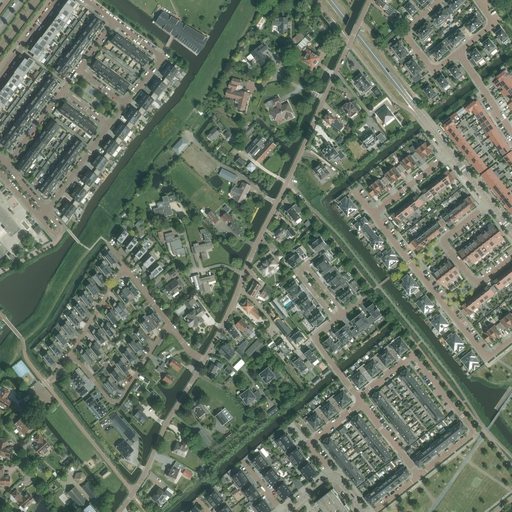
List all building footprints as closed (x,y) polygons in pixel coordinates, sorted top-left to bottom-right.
[(75,10),(80,4),(75,0),(74,2),(70,0),(68,0),(66,3),(74,9),(75,10)] [(395,11),(386,4),(380,0),(377,0),(376,2),(378,4),(377,5),(379,7),(380,6),(383,8),(387,11),(385,13),(390,17),(395,11)] [(415,8),(413,5),(415,3),(412,0),(408,0),(407,1),(410,3),(404,8),(406,10),(409,13),(411,15),(412,15),(415,12),(417,10),(415,8)] [(449,2),(448,4),(449,5),(449,6),(450,7),(448,9),(454,15),(457,13),(456,12),(461,7),(454,0),(451,0),(449,2)] [(74,9),(66,3),(63,8),(71,14),(74,9)] [(71,14),(63,8),(60,12),(69,19),(72,15),(71,14)] [(450,17),(447,13),(445,10),(444,10),(442,8),(441,10),(440,9),(437,12),(437,13),(443,20),(445,22),(450,17)] [(69,19),(60,12),(59,12),(60,13),(57,17),(65,23),(66,24),(69,19)] [(176,29),(180,22),(163,12),(160,18),(156,23),(171,35),(176,29)] [(481,21),(479,19),(481,17),(477,12),(474,14),(474,15),(469,19),(476,28),(477,28),(481,25),(480,25),(482,23),(480,21),(481,21)] [(443,20),(437,13),(433,17),(432,18),(434,20),(433,20),(436,23),(438,25),(443,20)] [(102,23),(98,20),(99,18),(94,15),(90,21),(91,22),(99,28),(102,23)] [(65,23),(57,17),(54,21),(61,27),(65,23)] [(287,33),(288,18),(280,18),(280,19),(273,18),(273,25),(280,25),(280,33),(287,33)] [(476,28),(469,19),(463,23),(465,25),(462,27),(464,30),(466,28),(469,31),(469,30),(471,32),(472,31),(476,28)] [(61,27),(54,21),(50,26),(58,32),(59,32),(63,28),(61,27)] [(99,28),(91,22),(90,21),(86,25),(87,26),(95,32),(99,28)] [(183,24),(180,22),(176,29),(171,35),(174,37),(178,30),(183,24)] [(434,31),(431,28),(432,27),(429,24),(428,25),(427,23),(425,24),(421,28),(429,36),(434,31)] [(202,46),(207,38),(183,24),(178,30),(174,37),(197,54),(202,46)] [(58,32),(50,26),(47,30),(55,36),(58,32)] [(95,32),(87,26),(84,30),(92,37),(95,32)] [(463,35),(464,34),(462,32),(464,30),(462,27),(459,30),(458,28),(452,32),(459,41),(460,42),(464,39),(463,38),(465,37),(463,35)] [(429,36),(421,28),(418,31),(416,33),(418,34),(417,35),(420,38),(421,37),(424,41),(429,36)] [(509,39),(506,35),(503,31),(501,29),(497,32),(496,34),(498,36),(497,36),(499,39),(497,41),(501,46),(504,44),(504,43),(509,39)] [(55,36),(47,30),(44,34),(52,40),(55,36)] [(92,37),(84,30),(83,30),(80,34),(81,35),(89,41),(92,37)] [(459,41),(452,32),(453,33),(447,38),(450,40),(449,41),(452,44),(454,46),(455,44),(459,41)] [(298,43),(304,37),(300,33),(294,39),(298,43)] [(44,34),(41,38),(41,39),(48,45),(52,40),(44,34)] [(89,41),(81,35),(80,34),(77,38),(78,39),(86,45),(89,41)] [(114,47),(121,38),(116,34),(116,35),(113,39),(111,37),(107,42),(114,47)] [(307,36),(294,49),(298,53),(311,40),(307,36)] [(48,45),(41,39),(41,38),(40,38),(37,43),(45,49),(48,44),(48,45)] [(86,45),(78,39),(77,38),(73,43),(74,44),(82,50),(86,45)] [(119,50),(125,41),(121,38),(114,47),(119,50)] [(496,49),(493,45),(490,41),(489,39),(488,39),(485,42),(483,44),(485,46),(484,47),(486,49),(484,51),(488,56),(491,54),(491,53),(496,49)] [(123,54),(130,45),(125,41),(119,50),(123,54)] [(394,46),(391,49),(395,55),(397,53),(405,47),(402,43),(401,44),(400,42),(398,44),(397,43),(394,46)] [(442,42),(436,46),(443,54),(446,51),(448,50),(447,48),(444,45),(442,42)] [(45,49),(37,43),(33,47),(43,54),(46,50),(45,49)] [(82,50),(74,44),(73,43),(70,47),(71,48),(79,54),(82,50)] [(251,54),(247,58),(250,62),(255,58),(261,66),(268,60),(263,53),(268,49),(264,43),(251,53),(251,54)] [(128,57),(135,48),(130,45),(123,54),(128,57)] [(435,45),(427,52),(431,56),(433,55),(435,57),(437,59),(438,58),(439,58),(443,54),(436,46),(435,45)] [(37,61),(43,54),(33,47),(30,51),(35,55),(33,57),(37,61)] [(79,54),(71,48),(70,47),(67,51),(68,52),(76,58),(79,54)] [(397,53),(395,55),(399,60),(398,61),(401,64),(407,60),(405,57),(407,55),(408,53),(407,52),(408,51),(405,47),(397,53)] [(132,61),(139,52),(135,48),(128,57),(129,56),(133,59),(132,60),(132,61)] [(319,58),(319,57),(308,49),(305,53),(307,54),(303,61),(312,67),(313,67),(315,64),(315,63),(316,61),(317,61),(319,58)] [(472,53),(470,54),(472,56),(472,57),(473,59),(470,61),(474,67),(477,65),(476,64),(483,58),(481,55),(478,51),(476,49),(476,50),(472,53)] [(76,58),(68,52),(67,51),(63,56),(65,57),(73,63),(76,58)] [(137,64),(144,55),(139,52),(132,61),(137,64)] [(145,63),(148,59),(149,59),(144,55),(137,64),(138,63),(142,66),(141,67),(145,70),(149,66),(145,63)] [(73,63),(65,57),(61,61),(69,67),(73,63)] [(95,72),(102,63),(95,57),(92,62),(94,64),(91,68),(95,72)] [(30,71),(36,63),(31,60),(29,62),(24,59),(21,64),(29,70),(30,71)] [(408,63),(404,66),(408,72),(417,65),(417,64),(418,64),(415,60),(414,61),(413,59),(411,61),(411,60),(407,63),(408,63)] [(69,67),(61,61),(58,65),(66,71),(69,67)] [(100,75),(107,66),(102,63),(95,72),(100,75)] [(29,70),(21,64),(18,68),(26,74),(29,70)] [(175,65),(173,68),(170,65),(169,64),(165,69),(175,77),(181,69),(175,64),(175,65)] [(66,71),(58,65),(55,70),(54,69),(52,72),(56,75),(58,72),(62,76),(63,76),(66,71)] [(417,65),(408,72),(413,77),(412,78),(415,83),(421,78),(418,74),(420,72),(422,70),(421,69),(417,65)] [(105,79),(112,69),(107,66),(100,75),(105,79)] [(467,73),(463,67),(459,70),(458,68),(457,68),(455,66),(454,67),(453,66),(449,69),(450,70),(449,70),(451,72),(454,76),(457,80),(463,75),(463,76),(467,73)] [(26,74),(18,68),(14,73),(15,73),(24,80),(24,79),(23,78),(26,74)] [(109,82),(116,73),(112,69),(105,79),(109,82)] [(175,77),(165,69),(161,74),(163,76),(163,75),(166,78),(164,80),(169,84),(175,77)] [(495,86),(509,75),(508,75),(507,76),(504,71),(496,77),(498,79),(493,83),(495,86)] [(24,80),(15,73),(12,77),(19,83),(21,84),(24,80)] [(114,86),(121,76),(116,73),(109,82),(114,86)] [(57,83),(53,80),(55,78),(50,74),(44,82),(46,82),(53,88),(57,83)] [(371,86),(367,81),(361,74),(354,80),(357,84),(355,85),(358,89),(359,87),(363,92),(371,86)] [(502,88),(511,79),(509,75),(495,86),(497,88),(500,86),(502,88)] [(119,89),(125,80),(121,76),(114,86),(119,89)] [(453,84),(449,78),(447,80),(445,78),(444,78),(443,76),(441,77),(440,76),(436,79),(437,80),(438,82),(438,83),(441,87),(441,86),(444,89),(449,85),(450,86),(453,84)] [(19,83),(12,77),(8,82),(16,87),(19,83)] [(167,87),(169,84),(164,80),(162,83),(158,80),(159,80),(157,79),(153,84),(163,91),(166,87),(167,87)] [(247,100),(249,94),(242,92),(241,94),(234,92),(234,89),(236,89),(237,85),(239,85),(240,80),(234,79),(232,84),(231,83),(229,88),(231,88),(230,91),(228,90),(227,96),(232,98),(232,97),(236,98),(235,102),(236,103),(239,104),(238,109),(244,110),(247,100)] [(502,94),(511,87),(511,79),(502,88),(503,90),(500,92),(502,94)] [(129,90),(132,85),(125,80),(119,89),(123,93),(124,92),(123,92),(126,88),(129,90)] [(16,87),(8,82),(5,86),(13,92),(16,87)] [(53,88),(46,82),(44,82),(41,86),(42,87),(50,93),(53,88)] [(163,91),(153,84),(149,89),(151,90),(154,92),(152,95),(157,99),(163,91)] [(13,92),(5,86),(2,90),(10,96),(13,92)] [(50,93),(42,87),(41,86),(38,90),(39,91),(47,97),(50,93)] [(441,94),(436,88),(434,90),(432,88),(430,86),(428,87),(424,90),(424,91),(426,93),(425,93),(428,96),(429,96),(432,100),(437,96),(438,96),(441,94)] [(509,97),(511,94),(511,87),(502,94),(504,97),(507,95),(509,97)] [(382,94),(377,88),(373,92),(378,98),(382,94)] [(10,96),(2,90),(0,92),(0,95),(6,100),(10,96)] [(47,97),(39,91),(38,90),(35,95),(36,95),(44,101),(47,97)] [(155,102),(157,99),(152,95),(150,98),(146,95),(144,93),(141,99),(150,106),(154,101),(155,102)] [(44,101),(36,95),(35,95),(32,99),(33,100),(40,106),(44,101)] [(292,113),(289,104),(282,107),(280,103),(281,103),(279,98),(273,100),(275,105),(277,105),(279,108),(271,111),(275,120),(285,116),(287,120),(293,118),(291,113),(292,113)] [(40,106),(33,100),(32,99),(28,103),(29,104),(37,110),(40,106)] [(150,106),(141,99),(137,104),(139,105),(141,107),(139,109),(145,114),(150,106)] [(473,110),(480,105),(480,104),(477,101),(475,102),(474,101),(472,103),(471,101),(464,107),(469,113),(473,110)] [(37,110),(29,104),(28,103),(25,108),(26,108),(34,114),(37,110)] [(62,116),(69,107),(64,103),(64,104),(61,108),(59,106),(55,111),(62,116)] [(354,115),(360,110),(356,104),(353,106),(350,103),(348,105),(347,104),(346,105),(346,104),(343,106),(343,107),(348,114),(347,114),(348,115),(350,117),(354,114),(354,115)] [(476,115),(483,109),(480,105),(473,110),(476,115)] [(67,119),(74,110),(69,107),(62,116),(67,119)] [(34,114),(26,108),(25,108),(22,112),(23,113),(31,119),(34,114)] [(143,116),(145,114),(139,109),(137,112),(134,109),(132,108),(128,113),(138,120),(142,116),(143,116)] [(394,116),(388,109),(379,116),(385,124),(394,116)] [(479,119),(486,114),(483,109),(476,115),(479,119)] [(72,123),(78,114),(74,110),(67,119),(72,123)] [(31,119),(23,113),(22,112),(19,116),(20,117),(27,123),(31,119)] [(138,120),(128,113),(125,118),(126,119),(129,121),(127,124),(133,128),(135,125),(138,120)] [(445,126),(443,128),(446,131),(457,122),(454,118),(456,116),(458,115),(456,113),(454,114),(452,116),(443,123),(445,125),(444,125),(445,126)] [(76,126),(83,117),(78,114),(72,123),(76,126)] [(344,126),(335,119),(329,114),(328,114),(326,116),(325,116),(324,118),(324,119),(323,119),(328,123),(328,124),(329,125),(330,125),(331,124),(336,128),(338,131),(344,126)] [(482,123),(489,118),(486,114),(479,119),(482,123)] [(27,123),(20,117),(19,116),(15,121),(16,121),(24,127),(27,123)] [(81,130),(88,120),(83,117),(76,126),(81,130)] [(485,128),(492,123),(489,118),(482,123),(485,128)] [(59,126),(52,121),(52,120),(48,125),(56,131),(59,126)] [(85,133),(92,124),(88,120),(81,130),(85,133)] [(24,127),(16,121),(13,126),(21,132),(24,127)] [(457,122),(446,131),(449,135),(457,129),(454,125),(457,122)] [(127,136),(133,128),(127,124),(125,127),(123,125),(121,123),(117,128),(127,136)] [(486,134),(495,127),(492,123),(485,128),(488,132),(486,134)] [(94,132),(97,128),(92,124),(85,133),(92,138),(96,133),(94,132)] [(56,131),(48,125),(45,129),(52,135),(54,136),(57,132),(56,131)] [(21,132),(13,126),(10,130),(18,136),(21,132)] [(489,138),(498,132),(495,127),(486,134),(489,138)] [(127,136),(117,128),(113,133),(115,135),(118,137),(116,139),(121,143),(127,136)] [(212,141),(221,133),(222,132),(220,130),(218,131),(215,128),(207,135),(212,141)] [(18,136),(10,130),(9,129),(5,133),(7,134),(15,140),(18,136)] [(52,135),(45,129),(41,134),(49,140),(52,135)] [(453,140),(460,134),(457,129),(449,135),(453,140)] [(375,143),(379,139),(381,143),(386,139),(381,133),(377,137),(373,132),(368,135),(365,137),(361,141),(367,149),(371,145),(372,147),(375,144),(375,143)] [(492,143),(501,136),(498,132),(489,138),(492,143)] [(15,140),(7,134),(5,133),(2,138),(4,139),(11,145),(15,140)] [(50,141),(49,140),(41,134),(38,139),(47,146),(50,141)] [(456,144),(464,138),(460,134),(453,140),(456,144)] [(254,142),(245,151),(251,156),(253,155),(255,157),(253,158),(260,164),(268,155),(270,157),(272,157),(273,155),(273,153),(271,152),(273,149),(276,146),(270,140),(265,145),(263,143),(266,141),(260,135),(256,139),(257,139),(254,142)] [(497,146),(504,141),(501,136),(492,143),(494,142),(497,146)] [(84,145),(77,140),(77,139),(75,138),(72,143),(81,150),(85,145),(84,145)] [(178,154),(188,144),(182,138),(172,149),(178,154)] [(459,148),(467,142),(464,138),(456,144),(459,148)] [(11,145),(4,139),(0,143),(0,142),(0,148),(1,150),(4,146),(8,149),(11,145)] [(47,146),(38,139),(34,143),(42,149),(43,150),(47,146)] [(116,151),(121,143),(116,139),(114,142),(111,140),(110,139),(106,144),(114,150),(116,151)] [(497,146),(495,147),(498,152),(507,145),(504,141),(497,146)] [(424,142),(420,145),(428,156),(431,153),(430,152),(432,151),(431,149),(433,147),(429,142),(426,144),(426,143),(425,143),(424,142)] [(463,152),(470,146),(467,142),(459,148),(463,152)] [(42,149),(34,143),(31,148),(38,154),(42,149)] [(81,150),(72,143),(69,148),(78,154),(81,150)] [(116,151),(114,150),(106,144),(102,149),(104,150),(107,152),(105,155),(110,159),(113,156),(112,156),(116,151)] [(413,146),(410,148),(414,154),(418,159),(421,157),(422,158),(427,155),(428,156),(420,145),(415,149),(413,146)] [(501,156),(511,150),(507,145),(498,152),(501,156)] [(344,155),(338,147),(335,149),(334,148),(332,149),(329,146),(324,150),(327,154),(325,155),(327,157),(326,157),(327,159),(328,158),(330,161),(332,159),(334,161),(338,157),(339,158),(344,155)] [(466,157),(474,150),(470,146),(463,152),(466,157)] [(40,155),(38,154),(31,148),(27,153),(35,158),(36,159),(40,155)] [(78,154),(69,148),(65,152),(74,159),(78,154)] [(469,161),(477,155),(474,150),(466,157),(469,161)] [(74,159),(65,152),(62,157),(71,164),(74,159)] [(35,158),(27,153),(24,157),(31,163),(35,158)] [(105,167),(110,159),(105,155),(103,157),(100,155),(99,154),(95,159),(105,167)] [(408,154),(404,157),(411,167),(416,163),(415,162),(418,159),(414,154),(411,156),(410,155),(409,155),(408,154)] [(473,165),(480,159),(477,155),(469,161),(473,165)] [(31,163),(24,157),(20,162),(28,167),(31,163)] [(71,164),(62,157),(58,161),(67,168),(71,164)] [(404,157),(400,161),(401,162),(400,163),(401,164),(398,166),(403,171),(405,169),(406,171),(411,167),(404,157)] [(246,163),(239,158),(236,162),(242,167),(246,163)] [(105,167),(95,159),(91,164),(93,165),(96,168),(95,171),(100,175),(102,172),(101,171),(105,167)] [(476,169),(484,163),(480,159),(473,165),(476,169)] [(67,168),(58,161),(55,166),(64,173),(67,168)] [(24,176),(30,169),(28,167),(20,162),(17,167),(21,170),(20,172),(24,176)] [(479,174),(487,167),(484,163),(476,169),(479,174)] [(337,173),(329,167),(326,170),(325,168),(325,167),(322,164),(314,170),(317,173),(316,173),(323,181),(331,175),(332,177),(337,173)] [(64,173),(55,166),(51,171),(60,177),(64,173)] [(389,169),(388,170),(396,179),(401,175),(400,174),(403,172),(398,166),(395,168),(395,167),(390,171),(389,169)] [(484,180),(494,173),(490,168),(481,175),(484,180)] [(237,176),(223,169),(222,169),(219,175),(234,183),(237,176)] [(94,182),(100,175),(95,171),(93,173),(90,171),(88,170),(84,175),(93,181),(94,182)] [(396,179),(388,170),(384,173),(385,175),(385,176),(383,178),(388,184),(390,182),(391,183),(396,179)] [(60,177),(51,171),(48,175),(57,182),(60,177)] [(456,177),(452,171),(450,173),(448,171),(444,174),(451,184),(452,184),(450,182),(455,179),(454,179),(456,177)] [(488,184),(497,177),(494,173),(484,180),(488,184)] [(444,174),(443,175),(444,175),(442,176),(439,178),(447,187),(451,184),(444,174)] [(57,182),(48,175),(44,180),(54,187),(57,182)] [(94,182),(93,181),(84,175),(81,180),(82,181),(86,184),(84,187),(89,191),(91,188),(91,187),(94,182)] [(491,188),(500,181),(497,177),(488,184),(491,188)] [(388,184),(383,178),(380,180),(379,180),(374,183),(381,191),(385,188),(384,186),(388,184)] [(439,178),(438,179),(435,181),(443,191),(447,187),(439,178)] [(54,187),(44,180),(41,184),(50,191),(54,187)] [(435,181),(435,182),(434,183),(434,182),(431,184),(437,192),(441,189),(443,191),(435,181)] [(494,193),(504,185),(500,181),(491,188),(494,193)] [(370,188),(367,190),(372,196),(374,194),(375,195),(380,192),(373,182),(369,185),(370,187),(369,187),(370,188)] [(242,203),(251,187),(244,183),(241,188),(235,185),(231,194),(236,197),(235,199),(242,203)] [(50,191),(41,184),(36,191),(40,195),(42,193),(46,196),(50,191)] [(431,184),(431,185),(430,186),(429,186),(427,188),(433,196),(437,192),(431,184)] [(498,197),(508,189),(508,188),(507,189),(504,185),(494,193),(498,197)] [(84,198),(89,191),(84,187),(82,189),(79,187),(78,186),(74,191),(82,197),(84,198)] [(427,188),(426,188),(427,188),(425,189),(422,191),(423,192),(424,194),(421,196),(426,202),(433,196),(427,188)] [(501,201),(511,193),(508,189),(498,197),(501,201)] [(84,198),(82,197),(74,191),(70,196),(72,197),(75,200),(73,202),(79,207),(81,204),(80,203),(84,198)] [(511,193),(501,201),(505,205),(511,199),(511,193)] [(343,194),(335,200),(338,204),(341,202),(343,204),(340,206),(344,211),(353,204),(349,199),(348,200),(343,194)] [(170,208),(170,205),(169,204),(169,203),(171,202),(171,203),(177,201),(176,195),(167,197),(167,196),(162,197),(163,201),(162,202),(157,204),(158,208),(153,209),(156,219),(157,219),(156,218),(163,216),(163,218),(165,218),(165,217),(166,216),(172,214),(171,210),(169,210),(168,208),(170,208)] [(476,201),(471,196),(469,197),(468,195),(463,199),(471,209),(475,205),(473,203),(476,201)] [(412,199),(420,209),(424,205),(423,204),(426,202),(421,196),(418,198),(417,196),(414,198),(413,199),(412,199)] [(412,199),(409,201),(410,202),(408,203),(408,202),(408,203),(415,212),(420,209),(412,199)] [(463,199),(459,202),(467,212),(471,209),(463,199)] [(73,214),(79,207),(73,202),(71,205),(69,203),(67,202),(63,207),(73,214)] [(459,202),(455,206),(462,215),(467,212),(459,202)] [(408,203),(405,205),(404,206),(411,216),(415,212),(408,203)] [(358,213),(356,210),(357,209),(353,204),(344,211),(348,216),(351,214),(353,216),(358,213)] [(20,229),(0,205),(0,258),(1,257),(8,251),(0,241),(0,236),(5,231),(11,237),(20,229)] [(288,214),(286,216),(290,221),(293,219),(295,222),(301,218),(292,207),(291,206),(288,208),(289,209),(287,211),(288,214)] [(404,206),(401,208),(400,209),(399,209),(407,219),(411,216),(404,206)] [(455,206),(450,209),(458,219),(462,215),(455,206)] [(65,225),(73,214),(63,207),(60,212),(61,213),(64,215),(61,219),(65,225)] [(122,218),(129,212),(127,209),(120,216),(122,218)] [(399,209),(397,211),(397,212),(396,213),(395,212),(395,213),(403,222),(402,220),(406,218),(407,219),(399,209)] [(450,209),(451,211),(447,214),(454,222),(458,219),(450,209)] [(220,220),(212,211),(211,210),(207,214),(215,224),(216,224),(220,220)] [(243,231),(234,221),(227,213),(221,218),(225,223),(227,221),(231,225),(229,226),(235,234),(236,233),(239,235),(243,231)] [(395,213),(391,216),(398,226),(403,222),(395,213)] [(447,214),(440,220),(445,225),(447,223),(449,225),(449,226),(454,222),(447,214)] [(359,230),(367,224),(368,223),(364,218),(363,219),(361,216),(356,220),(358,223),(355,225),(359,230)] [(445,225),(440,220),(437,222),(436,220),(432,224),(439,234),(444,230),(443,230),(442,228),(445,225)] [(372,231),(367,224),(359,230),(365,237),(372,231)] [(432,224),(427,227),(435,237),(439,234),(432,224)] [(37,234),(42,230),(38,225),(33,230),(37,234)] [(497,228),(496,229),(493,225),(489,229),(494,235),(500,231),(497,228)] [(124,238),(128,234),(124,231),(125,229),(122,227),(113,239),(117,241),(116,243),(118,247),(121,243),(122,243),(125,239),(124,238)] [(283,227),(279,230),(285,238),(286,237),(287,239),(290,236),(291,237),(293,235),(293,236),(296,234),(290,227),(286,231),(283,227)] [(427,227),(423,231),(431,240),(435,237),(427,227)] [(489,229),(489,228),(485,231),(491,238),(494,235),(489,229)] [(194,246),(191,247),(193,254),(199,253),(198,252),(200,251),(201,256),(203,261),(208,259),(205,249),(212,247),(212,248),(213,248),(211,242),(210,240),(211,239),(204,229),(200,230),(201,234),(203,234),(206,243),(199,245),(198,243),(193,244),(194,246)] [(279,230),(275,233),(278,237),(276,239),(280,243),(283,240),(282,238),(284,237),(285,238),(279,230)] [(378,238),(372,231),(365,237),(370,244),(378,238)] [(423,231),(419,234),(427,244),(431,240),(423,231)] [(491,238),(485,231),(482,234),(487,241),(491,238)] [(501,235),(502,234),(500,231),(494,235),(500,242),(504,239),(501,235)] [(419,234),(415,237),(416,239),(422,247),(427,244),(419,234)] [(487,241),(482,234),(478,237),(483,244),(487,241)] [(133,246),(138,241),(134,237),(131,235),(122,246),(126,249),(125,250),(127,254),(130,250),(131,251),(134,247),(133,246)] [(181,247),(180,240),(179,237),(175,238),(174,235),(165,237),(167,244),(170,243),(173,253),(174,256),(177,255),(180,254),(181,256),(186,255),(184,248),(181,248),(181,247)] [(494,235),(491,238),(496,245),(500,242),(494,235)] [(381,244),(383,242),(379,237),(378,238),(370,244),(374,249),(378,246),(380,250),(383,247),(381,244)] [(483,244),(478,237),(474,240),(479,247),(483,244)] [(328,242),(326,244),(321,238),(319,240),(318,239),(313,243),(313,244),(313,243),(314,244),(311,246),(316,253),(316,252),(322,247),(326,252),(332,247),(328,242)] [(491,238),(487,241),(492,248),(496,245),(491,238)] [(412,243),(409,245),(414,250),(416,248),(418,250),(422,247),(416,239),(411,242),(412,243)] [(479,247),(474,240),(470,243),(476,250),(479,247)] [(487,241),(483,244),(488,251),(492,248),(487,241)] [(476,250),(470,243),(467,246),(472,253),(476,250)] [(142,255),(146,251),(142,247),(143,246),(141,244),(131,254),(135,257),(133,258),(133,259),(135,262),(139,259),(143,256),(142,255)] [(483,244),(479,247),(485,254),(488,251),(483,244)] [(300,256),(305,253),(305,252),(306,251),(302,246),(300,247),(295,251),(298,254),(295,256),(295,255),(295,254),(289,259),(290,259),(290,260),(288,262),(288,261),(287,261),(292,268),(293,268),(296,265),(299,263),(299,262),(303,260),(300,256)] [(472,253),(467,246),(463,249),(468,256),(472,253)] [(479,247),(476,250),(481,257),(485,254),(479,247)] [(468,256),(463,249),(459,253),(462,256),(461,257),(463,260),(468,256)] [(116,263),(119,261),(110,250),(107,252),(108,254),(104,257),(108,261),(107,262),(110,266),(111,265),(114,269),(116,266),(116,265),(114,263),(115,262),(116,263)] [(385,263),(394,256),(396,255),(392,250),(388,253),(385,250),(382,252),(385,255),(381,258),(385,263)] [(476,250),(472,253),(477,260),(481,257),(476,250)] [(150,264),(154,260),(151,256),(152,255),(149,253),(139,262),(143,266),(141,267),(143,271),(146,268),(147,268),(151,264),(150,264)] [(331,261),(324,253),(318,257),(320,260),(314,265),(314,264),(314,265),(318,270),(331,261)] [(477,260),(472,253),(468,256),(473,263),(477,260)] [(399,264),(397,262),(398,261),(394,256),(385,263),(389,268),(392,266),(394,268),(399,264)] [(468,256),(463,260),(465,263),(466,262),(469,266),(473,263),(468,256)] [(278,264),(272,257),(267,261),(267,260),(263,263),(264,264),(259,268),(266,275),(270,272),(271,272),(272,272),(273,272),(274,272),(274,271),(274,270),(275,270),(275,269),(274,269),(274,268),(278,264)] [(113,271),(104,260),(101,262),(102,263),(98,267),(102,271),(101,272),(104,276),(105,275),(108,279),(110,276),(110,275),(108,273),(109,272),(110,273),(113,271)] [(453,263),(452,264),(449,260),(445,264),(450,270),(455,266),(453,263)] [(335,266),(333,267),(329,262),(331,261),(318,270),(319,271),(318,271),(323,276),(329,271),(331,273),(337,268),(335,266)] [(158,273),(162,269),(159,265),(160,264),(158,262),(147,271),(150,274),(149,276),(150,280),(154,277),(158,274),(158,273)] [(445,264),(441,267),(446,273),(450,270),(445,264)] [(457,270),(458,269),(455,266),(450,270),(455,277),(460,274),(457,270)] [(446,273),(441,267),(437,270),(443,276),(446,273)] [(343,276),(337,268),(331,273),(333,276),(326,280),(330,286),(331,286),(343,276)] [(177,274),(174,269),(169,273),(172,278),(177,274)] [(443,276),(437,270),(433,273),(436,276),(435,277),(437,280),(443,276)] [(450,270),(446,273),(452,280),(455,277),(450,270)] [(511,278),(506,271),(506,272),(505,273),(505,272),(502,274),(509,283),(511,279),(511,278)] [(107,281),(101,274),(99,276),(96,273),(92,277),(96,281),(95,282),(98,286),(99,285),(102,289),(104,285),(102,283),(103,282),(104,283),(107,281)] [(446,273),(443,276),(448,283),(452,280),(446,273)] [(502,274),(502,275),(501,276),(498,278),(504,286),(509,283),(502,274)] [(211,292),(208,282),(215,280),(215,281),(214,275),(204,278),(204,279),(202,279),(202,278),(199,279),(198,275),(192,276),(195,286),(198,286),(201,295),(211,292)] [(406,289),(415,282),(411,277),(410,278),(408,275),(403,279),(405,282),(402,284),(406,289)] [(343,276),(331,286),(331,287),(335,292),(335,291),(341,287),(343,289),(349,284),(343,276)] [(443,276),(437,280),(440,283),(441,282),(444,286),(448,283),(443,276)] [(176,281),(175,279),(171,283),(172,284),(166,288),(171,296),(177,291),(178,292),(182,289),(181,287),(184,285),(179,278),(176,281)] [(498,278),(497,279),(496,279),(493,281),(494,282),(495,284),(493,286),(497,292),(504,286),(498,278)] [(299,286),(299,285),(295,279),(294,280),(295,280),(288,285),(287,283),(281,287),(283,290),(285,288),(289,293),(289,294),(299,286)] [(139,293),(135,288),(132,284),(128,280),(126,284),(128,287),(127,288),(127,287),(124,289),(133,299),(135,297),(134,296),(139,293)] [(274,292),(264,281),(262,282),(266,285),(262,293),(265,295),(266,293),(269,296),(271,294),(274,292)] [(100,291),(93,282),(90,284),(90,283),(86,287),(89,291),(89,292),(92,296),(93,295),(96,299),(98,295),(96,293),(97,292),(98,293),(100,291)] [(259,292),(262,286),(254,282),(253,282),(252,284),(252,285),(251,287),(259,292)] [(419,290),(417,288),(419,287),(415,282),(406,289),(410,294),(413,292),(415,294),(419,290)] [(356,293),(349,284),(343,289),(346,292),(339,297),(344,303),(347,301),(347,302),(353,298),(352,298),(352,297),(354,295),(355,295),(354,295),(356,293)] [(303,291),(304,291),(300,286),(299,286),(289,294),(289,293),(287,295),(287,296),(290,299),(290,300),(293,303),(299,298),(297,296),(303,291)] [(497,292),(493,286),(490,288),(488,286),(485,288),(484,289),(483,289),(491,299),(490,297),(497,292)] [(257,294),(258,292),(259,292),(251,287),(249,290),(248,292),(248,293),(258,299),(260,295),(257,294)] [(133,299),(124,289),(121,291),(122,292),(121,292),(118,289),(116,292),(118,295),(117,296),(121,300),(121,299),(125,304),(129,301),(130,302),(133,300),(133,299)] [(483,289),(481,292),(480,293),(479,293),(487,302),(491,299),(483,289)] [(94,301),(85,290),(83,292),(84,293),(80,297),(83,301),(83,302),(86,306),(87,305),(90,309),(92,305),(90,303),(91,302),(92,303),(94,301)] [(479,293),(476,295),(477,295),(475,296),(481,304),(485,301),(486,303),(487,302),(479,293)] [(421,308),(430,301),(426,296),(425,297),(423,294),(418,298),(420,301),(417,303),(421,308)] [(311,301),(307,295),(307,296),(301,301),(299,298),(293,303),(290,305),(293,308),(295,306),(296,306),(299,310),(299,311),(301,309),(311,301)] [(475,296),(472,298),(472,299),(471,300),(471,299),(477,307),(481,304),(475,296)] [(194,310),(187,316),(189,319),(188,320),(188,321),(190,324),(191,324),(192,323),(195,327),(196,326),(197,326),(199,324),(203,321),(199,316),(203,313),(200,308),(200,307),(202,306),(199,301),(197,302),(196,303),(192,297),(187,301),(194,310)] [(289,316),(283,309),(275,299),(271,302),(284,319),(289,316)] [(471,299),(468,302),(467,303),(466,303),(474,312),(473,311),(477,307),(471,299)] [(88,311),(79,300),(77,302),(78,303),(74,307),(77,311),(77,312),(80,316),(81,315),(84,319),(86,315),(84,313),(85,312),(86,313),(88,311)] [(262,315),(253,307),(254,306),(248,300),(244,304),(244,303),(243,303),(242,303),(242,304),(241,304),(241,305),(242,306),(241,306),(248,313),(249,311),(258,319),(262,315)] [(316,307),(312,301),(312,302),(311,301),(301,309),(305,315),(303,316),(305,319),(311,314),(309,312),(316,307)] [(431,308),(434,306),(430,301),(421,308),(424,313),(428,310),(431,313),(434,311),(431,308)] [(129,313),(120,302),(118,304),(119,305),(118,306),(115,302),(112,305),(112,306),(115,308),(114,309),(117,313),(118,312),(121,317),(125,314),(126,315),(129,313)] [(379,311),(380,311),(376,305),(375,306),(376,306),(375,306),(373,304),(373,303),(366,309),(367,309),(372,315),(369,317),(374,323),(383,316),(381,314),(379,311)] [(466,303),(462,306),(464,309),(462,310),(466,316),(468,314),(470,316),(474,312),(466,303)] [(120,319),(112,309),(109,311),(110,312),(109,312),(106,309),(104,312),(106,315),(105,316),(109,320),(109,319),(113,324),(117,320),(118,322),(120,319)] [(82,321),(73,310),(71,312),(71,313),(67,317),(71,321),(71,322),(74,326),(74,325),(77,329),(78,329),(80,325),(78,323),(79,322),(80,323),(82,321)] [(161,320),(158,316),(157,316),(154,312),(149,315),(146,317),(150,321),(155,328),(158,326),(156,324),(157,323),(160,327),(163,323),(160,321),(161,320)] [(322,320),(325,318),(320,312),(314,317),(311,314),(305,319),(312,328),(314,326),(315,327),(315,326),(317,324),(318,325),(323,321),(322,320)] [(369,317),(366,319),(362,313),(362,312),(356,317),(366,329),(374,323),(369,317)] [(435,327),(445,320),(441,315),(438,317),(436,313),(433,316),(435,319),(432,322),(435,327)] [(504,316),(500,319),(501,321),(500,321),(501,322),(498,324),(503,330),(505,328),(506,329),(511,325),(504,316)] [(278,317),(274,321),(275,323),(285,336),(291,332),(278,317)] [(356,317),(356,318),(355,317),(350,321),(350,322),(351,322),(355,328),(353,330),(358,336),(366,329),(356,317)] [(253,332),(247,327),(248,326),(246,324),(247,323),(246,322),(244,321),(244,322),(241,319),(236,325),(239,327),(238,328),(239,329),(240,330),(241,329),(243,331),(244,330),(250,336),(253,332)] [(76,331),(67,320),(64,322),(65,323),(61,327),(65,331),(64,332),(68,336),(68,335),(71,339),(74,335),(71,333),(73,332),(74,333),(76,331)] [(153,330),(155,328),(150,321),(147,323),(145,320),(141,323),(144,328),(144,329),(147,333),(148,332),(151,336),(153,332),(151,330),(152,329),(153,330)] [(446,326),(449,324),(445,320),(435,327),(439,332),(443,329),(446,332),(449,330),(446,326)] [(117,333),(110,324),(108,322),(106,324),(106,325),(105,326),(102,322),(100,325),(102,328),(102,329),(105,333),(106,332),(109,337),(113,334),(114,335),(117,333)] [(503,330),(498,324),(495,326),(494,325),(494,326),(493,324),(489,328),(496,337),(501,333),(500,332),(503,330)] [(353,330),(351,332),(346,325),(341,329),(340,330),(349,340),(354,336),(356,338),(358,336),(353,330)] [(240,334),(233,326),(233,327),(232,326),(229,328),(230,329),(228,331),(235,339),(235,338),(237,341),(242,336),(240,334)] [(149,338),(140,327),(138,329),(139,330),(135,333),(138,338),(141,343),(142,342),(145,346),(147,342),(145,340),(146,339),(147,340),(149,338)] [(108,339),(100,328),(97,331),(98,332),(97,332),(94,329),(91,332),(92,332),(94,335),(93,335),(96,340),(97,339),(101,344),(105,340),(106,342),(108,339)] [(489,328),(484,331),(485,333),(485,334),(483,336),(487,342),(490,340),(491,341),(496,337),(489,328)] [(70,341),(61,330),(58,332),(59,333),(55,337),(59,341),(58,342),(62,346),(62,345),(65,349),(68,345),(67,345),(65,343),(67,342),(67,343),(70,341)] [(340,330),(334,334),(335,334),(340,340),(337,342),(342,348),(350,342),(349,340),(340,330)] [(290,335),(287,338),(290,342),(293,340),(296,344),(300,342),(300,341),(301,340),(301,341),(301,340),(305,337),(302,334),(303,333),(302,332),(301,333),(300,331),(292,337),(290,335)] [(450,346),(460,338),(456,333),(453,335),(450,332),(447,334),(450,338),(446,341),(450,346)] [(408,348),(403,342),(405,340),(401,334),(398,337),(400,340),(397,343),(396,341),(396,342),(405,352),(408,350),(407,349),(408,348)] [(337,342),(334,344),(330,338),(323,343),(325,345),(325,346),(324,346),(329,352),(329,351),(329,350),(331,353),(337,348),(339,351),(342,348),(337,342)] [(464,347),(462,344),(463,343),(460,338),(450,346),(454,351),(457,348),(459,351),(464,347)] [(272,339),(267,343),(271,348),(276,344),(272,339)] [(64,351),(55,340),(52,342),(53,343),(49,347),(53,351),(52,352),(55,356),(56,355),(59,359),(61,355),(59,353),(60,352),(61,353),(64,351)] [(140,350),(143,348),(138,342),(136,343),(133,340),(128,343),(132,348),(131,348),(135,353),(135,352),(137,355),(139,356),(141,352),(139,350),(140,349),(140,350)] [(249,356),(261,343),(257,340),(245,352),(249,356)] [(283,340),(276,346),(281,352),(279,354),(281,357),(284,355),(285,356),(292,351),(283,340)] [(104,353),(96,342),(93,344),(94,345),(93,346),(90,342),(88,345),(90,348),(89,349),(93,353),(93,352),(97,357),(101,354),(102,355),(104,353)] [(239,347),(241,350),(243,352),(247,345),(244,342),(239,347)] [(405,352),(396,342),(393,344),(391,342),(388,345),(392,350),(394,349),(399,355),(400,354),(401,355),(405,352)] [(229,360),(233,356),(233,357),(236,354),(235,353),(226,344),(219,350),(229,360)] [(395,359),(389,352),(392,350),(388,345),(384,348),(385,350),(382,352),(391,363),(394,360),(395,359)] [(137,358),(128,347),(126,349),(126,350),(122,353),(126,358),(125,358),(129,363),(129,362),(132,366),(135,362),(133,360),(133,359),(134,360),(137,358)] [(96,359),(87,348),(85,350),(86,352),(85,352),(82,349),(82,348),(79,352),(81,355),(84,360),(85,359),(88,364),(92,360),(93,362),(96,359)] [(238,348),(236,351),(243,358),(245,355),(238,348)] [(318,359),(315,356),(316,356),(314,353),(313,352),(312,352),(312,353),(310,350),(310,349),(304,354),(309,360),(307,362),(311,367),(314,365),(313,364),(318,359)] [(58,361),(49,350),(46,352),(47,353),(43,356),(47,361),(46,361),(49,366),(50,365),(53,369),(55,365),(53,363),(54,362),(55,363),(58,361)] [(463,366),(476,356),(472,351),(469,353),(467,351),(462,355),(464,357),(461,360),(465,364),(463,366)] [(391,363),(382,352),(379,355),(378,353),(374,356),(378,361),(381,359),(386,366),(387,365),(387,366),(391,363)] [(381,370),(376,363),(378,361),(374,356),(370,359),(373,362),(370,364),(369,363),(377,374),(381,371),(380,370),(381,370)] [(479,366),(477,363),(478,362),(475,357),(476,356),(463,366),(466,370),(468,369),(469,369),(472,367),(474,370),(479,366)] [(131,368),(122,357),(119,359),(120,360),(116,363),(120,368),(119,368),(123,373),(123,372),(126,376),(129,372),(128,372),(126,370),(127,369),(128,370),(131,368)] [(311,367),(307,362),(304,363),(300,358),(299,358),(294,362),(297,365),(296,365),(296,366),(299,369),(300,369),(302,372),(304,370),(307,368),(308,369),(311,367)] [(182,365),(173,359),(171,361),(168,360),(166,363),(178,371),(182,365)] [(215,374),(218,367),(219,368),(220,368),(222,364),(217,362),(215,365),(212,364),(209,371),(209,372),(211,373),(212,372),(215,374)] [(377,374),(369,363),(366,366),(364,364),(360,367),(365,372),(367,370),(372,377),(373,376),(374,377),(377,374)] [(125,378),(116,367),(113,369),(114,370),(110,373),(114,378),(113,378),(116,383),(117,382),(120,386),(122,382),(120,379),(121,379),(122,380),(125,378)] [(174,378),(159,367),(157,370),(165,376),(162,380),(169,384),(174,378)] [(236,373),(230,367),(226,371),(232,377),(236,373)] [(367,381),(362,374),(365,372),(360,367),(357,370),(359,373),(356,375),(355,374),(364,385),(367,382),(367,381)] [(267,383),(276,376),(277,378),(281,376),(276,370),(273,373),(269,368),(263,372),(263,371),(260,373),(261,374),(260,374),(263,379),(261,381),(264,384),(266,382),(267,383)] [(401,381),(411,374),(407,370),(404,372),(404,371),(402,372),(401,373),(402,374),(398,377),(401,381)] [(82,385),(85,383),(76,372),(70,378),(79,389),(76,391),(81,397),(88,391),(83,386),(82,385)] [(364,385),(355,374),(352,376),(351,375),(347,378),(351,383),(353,381),(359,388),(359,387),(360,388),(364,385)] [(405,386),(414,378),(411,374),(401,381),(405,386)] [(119,388),(110,377),(107,379),(108,380),(104,383),(108,388),(107,388),(110,393),(111,392),(114,396),(116,392),(114,389),(115,389),(116,390),(119,388)] [(312,382),(315,385),(321,380),(318,377),(312,382)] [(408,390),(417,383),(414,378),(405,386),(408,390)] [(411,394),(421,387),(417,383),(408,390),(411,394)] [(351,400),(346,394),(348,392),(344,387),(340,390),(342,393),(340,395),(339,394),(338,394),(347,405),(351,402),(350,401),(351,400)] [(415,398),(424,391),(421,387),(411,394),(415,398)] [(11,401),(5,397),(9,392),(8,392),(10,390),(7,389),(6,390),(4,389),(0,394),(0,393),(0,405),(1,406),(2,406),(6,409),(8,406),(9,406),(10,404),(11,401)] [(247,404),(256,397),(258,399),(261,397),(257,391),(253,394),(249,389),(244,393),(244,392),(241,394),(242,395),(241,395),(244,400),(242,402),(245,405),(247,404)] [(152,390),(150,392),(159,400),(161,398),(152,390)] [(375,402),(385,395),(381,390),(377,394),(376,393),(375,394),(376,394),(374,395),(375,395),(372,398),(375,402)] [(418,403),(427,395),(424,391),(415,398),(418,403)] [(347,405),(338,394),(335,396),(334,395),(330,398),(334,403),(337,401),(342,408),(343,407),(343,408),(347,405)] [(379,406),(388,399),(385,395),(375,402),(379,406)] [(421,407),(431,400),(427,395),(418,403),(421,407)] [(108,412),(100,401),(97,403),(96,402),(92,396),(85,402),(90,407),(92,405),(102,417),(108,412)] [(337,411),(332,405),(334,403),(330,398),(326,401),(328,402),(325,405),(333,416),(337,413),(336,412),(337,411)] [(193,412),(203,405),(199,399),(198,400),(194,403),(193,404),(189,407),(193,412)] [(382,411),(391,403),(388,399),(379,406),(382,411)] [(425,411),(434,404),(431,400),(421,407),(425,411)] [(385,415),(395,407),(391,403),(382,411),(385,415)] [(143,415),(142,413),(141,412),(144,409),(139,404),(135,409),(138,412),(133,416),(142,424),(148,418),(144,414),(143,415)] [(428,415),(437,408),(434,404),(425,411),(428,415)] [(208,412),(203,405),(193,412),(198,418),(205,413),(206,414),(208,412)] [(333,416),(325,405),(322,407),(320,405),(317,408),(321,414),(323,412),(328,418),(329,418),(330,418),(333,416)] [(389,419),(398,412),(395,407),(385,415),(389,419)] [(232,418),(225,408),(215,416),(223,425),(232,418)] [(324,422),(318,416),(321,414),(317,408),(313,411),(314,413),(311,416),(320,426),(323,424),(323,423),(324,422)] [(432,420),(441,412),(437,408),(428,415),(432,420)] [(392,423),(401,416),(398,412),(389,419),(392,423)] [(435,424),(444,417),(441,412),(432,420),(435,424)] [(117,414),(117,415),(111,420),(129,440),(135,435),(117,414)] [(353,427),(362,419),(359,415),(356,417),(355,417),(354,418),(354,417),(353,418),(354,419),(349,422),(353,427)] [(320,426),(311,416),(312,417),(309,419),(307,416),(303,419),(307,425),(309,423),(315,429),(316,428),(316,429),(320,426)] [(395,427),(405,420),(401,416),(392,423),(395,427)] [(30,428),(35,423),(31,419),(26,423),(21,418),(19,420),(18,420),(17,421),(17,422),(15,424),(18,428),(19,430),(20,430),(24,434),(30,428)] [(356,431),(366,424),(362,419),(353,427),(356,431)] [(399,432),(408,424),(405,420),(395,427),(399,432)] [(466,430),(464,427),(464,426),(463,425),(464,425),(463,424),(462,425),(460,422),(456,426),(455,424),(454,424),(461,433),(466,430)] [(360,435),(369,428),(366,424),(356,431),(360,435)] [(402,436),(411,429),(408,424),(399,432),(402,436)] [(461,433),(454,424),(450,427),(457,437),(461,433)] [(457,437),(450,427),(451,429),(448,432),(446,430),(446,431),(453,440),(457,437)] [(363,439),(372,432),(369,428),(360,435),(363,439)] [(406,440),(415,433),(411,429),(402,436),(406,440)] [(211,443),(200,430),(194,435),(204,448),(207,452),(213,447),(210,443),(211,443)] [(453,440),(446,431),(442,434),(449,443),(453,440)] [(366,444),(376,436),(372,432),(363,439),(366,444)] [(409,445),(418,437),(415,433),(406,440),(409,445)] [(280,447),(291,438),(288,435),(287,436),(286,434),(281,437),(279,435),(273,440),(279,447),(280,447)] [(449,443),(442,434),(437,437),(445,447),(449,443)] [(49,446),(43,439),(39,435),(34,439),(38,443),(33,448),(35,450),(35,451),(37,452),(39,455),(43,451),(44,451),(45,450),(46,449),(49,446)] [(326,448),(336,440),(332,436),(328,439),(327,438),(326,439),(327,439),(325,440),(326,441),(323,443),(326,448)] [(370,448),(379,441),(376,436),(366,444),(370,448)] [(445,447),(437,437),(439,439),(435,442),(433,441),(440,450),(445,447)] [(289,447),(293,444),(292,442),(293,441),(291,438),(280,447),(285,454),(291,450),(289,447)] [(11,449),(5,447),(7,441),(1,439),(0,441),(0,455),(1,456),(3,457),(4,456),(8,458),(9,455),(10,455),(11,453),(10,452),(11,449)] [(330,452),(339,445),(336,440),(326,448),(330,452)] [(133,450),(129,446),(129,447),(128,445),(124,441),(118,447),(122,452),(121,453),(124,456),(125,455),(126,456),(133,450)] [(373,452),(382,445),(379,441),(370,448),(373,452)] [(440,450),(433,441),(429,444),(436,453),(440,450)] [(185,458),(189,449),(187,448),(189,444),(185,442),(183,446),(178,444),(174,453),(185,458)] [(436,453),(429,444),(425,447),(432,457),(436,453)] [(340,450),(337,446),(339,445),(330,452),(333,456),(340,450)] [(376,456),(386,449),(382,445),(373,452),(375,451),(378,455),(376,456)] [(432,457),(425,447),(420,451),(428,460),(432,457)] [(263,448),(261,450),(267,457),(269,455),(263,448)] [(292,460),(302,452),(300,449),(300,450),(299,450),(297,448),(293,452),(291,450),(285,454),(288,457),(289,456),(292,460)] [(380,461),(389,453),(386,449),(376,456),(380,461)] [(254,467),(266,457),(260,450),(259,451),(256,454),(254,455),(256,458),(252,461),(253,463),(252,464),(254,467)] [(336,460),(346,453),(345,453),(344,454),(340,450),(333,456),(336,460)] [(428,460),(420,451),(416,454),(423,463),(428,460)] [(301,462),(305,458),(303,456),(304,456),(305,456),(302,452),(292,460),(290,462),(296,469),(297,469),(303,464),(301,462)] [(340,465),(349,457),(346,453),(336,460),(340,465)] [(385,463),(393,458),(389,453),(380,461),(382,459),(385,463)] [(423,463),(416,454),(417,456),(413,460),(415,462),(414,462),(416,465),(417,465),(419,467),(423,463)] [(272,465),(266,457),(254,467),(257,470),(258,469),(260,471),(264,467),(266,470),(272,465)] [(343,469),(352,462),(352,461),(350,463),(347,459),(349,457),(340,465),(343,469)] [(347,473),(356,466),(352,462),(343,469),(347,473)] [(304,475),(314,467),(311,464),(310,465),(309,463),(304,467),(303,464),(297,469),(299,471),(300,471),(304,475)] [(267,482),(277,473),(278,472),(274,467),(273,468),(272,465),(266,470),(268,472),(264,476),(265,478),(264,478),(267,482)] [(10,476),(3,476),(3,467),(0,466),(0,484),(1,485),(1,486),(4,486),(4,485),(9,485),(9,483),(10,482),(10,480),(9,479),(10,476)] [(179,470),(170,466),(170,467),(169,467),(167,471),(168,472),(166,475),(175,479),(176,477),(177,477),(178,475),(178,474),(179,470)] [(350,477),(359,470),(357,471),(354,468),(356,466),(347,473),(350,477)] [(308,480),(317,473),(315,471),(316,471),(316,470),(314,467),(304,475),(308,480)] [(410,474),(408,472),(409,471),(407,468),(406,469),(404,467),(400,470),(405,478),(410,474)] [(103,478),(110,473),(107,469),(100,475),(103,478)] [(193,474),(185,469),(181,475),(189,480),(193,474)] [(234,483),(245,474),(243,471),(242,472),(241,470),(236,473),(234,471),(229,475),(234,483)] [(353,482),(362,474),(359,470),(350,477),(353,482)] [(405,478),(400,470),(395,474),(401,481),(405,478)] [(283,480),(281,477),(280,478),(277,473),(267,482),(269,485),(269,484),(270,484),(272,485),(276,482),(278,484),(283,480)] [(244,484),(248,480),(247,478),(248,477),(248,478),(248,477),(245,474),(234,483),(233,483),(239,491),(245,486),(244,484)] [(364,480),(361,476),(363,475),(362,474),(353,482),(357,486),(364,480)] [(401,481),(395,474),(391,477),(390,475),(397,484),(401,481)] [(397,484),(390,475),(385,478),(393,488),(397,484)] [(393,488),(385,478),(381,482),(388,491),(393,488)] [(288,488),(285,483),(286,482),(284,479),(283,480),(278,484),(280,486),(275,490),(277,492),(276,493),(278,496),(288,488)] [(99,495),(88,481),(81,487),(93,500),(93,501),(93,500),(99,495)] [(304,486),(300,481),(295,486),(299,490),(304,486)] [(388,491),(381,482),(377,485),(384,494),(388,491)] [(246,498),(247,497),(257,489),(254,486),(253,487),(252,485),(247,488),(245,486),(239,491),(240,492),(241,492),(246,498)] [(384,494),(377,485),(378,487),(375,490),(373,488),(380,498),(384,494)] [(88,503),(74,487),(67,493),(81,510),(80,511),(81,511),(95,511),(96,511),(97,511),(96,511),(97,511),(96,511),(93,507),(90,503),(89,503),(85,506),(88,503)] [(208,504),(218,496),(220,494),(214,487),(208,492),(210,494),(205,498),(207,500),(206,501),(206,500),(206,501),(208,504)] [(284,500),(292,493),(288,488),(278,496),(281,499),(282,498),(284,500)] [(380,498),(373,488),(369,492),(376,501),(380,498)] [(160,504),(166,495),(169,497),(172,494),(166,490),(164,493),(159,489),(152,498),(160,504)] [(255,498),(260,495),(258,493),(259,492),(259,493),(259,492),(257,489),(247,497),(250,502),(249,502),(251,505),(257,501),(255,498)] [(332,489),(317,501),(325,511),(346,511),(349,510),(332,489)] [(30,503),(33,500),(32,497),(30,495),(29,495),(27,493),(22,497),(16,491),(12,495),(18,501),(17,502),(23,509),(27,505),(28,505),(30,504),(30,503)] [(376,501),(369,492),(364,495),(367,500),(367,501),(368,501),(369,502),(371,505),(376,501)] [(225,502),(223,499),(222,500),(218,496),(208,504),(211,507),(211,506),(212,506),(213,508),(218,504),(220,506),(225,502)] [(257,511),(268,504),(266,501),(265,501),(266,501),(265,502),(263,500),(259,503),(257,501),(251,505),(250,506),(255,511),(257,511)] [(227,511),(230,510),(231,509),(225,502),(220,506),(222,509),(217,511),(227,511)]
